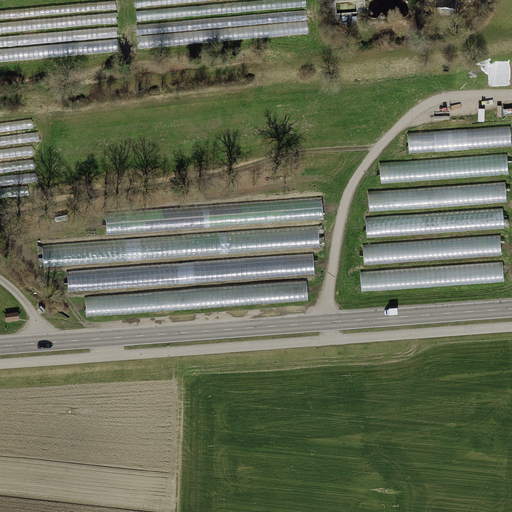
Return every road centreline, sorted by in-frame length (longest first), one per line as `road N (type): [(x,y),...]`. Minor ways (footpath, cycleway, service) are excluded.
road 1 (track): [(383,143),(257,156),(43,204)]
road 2 (residential): [(327,321),(345,206),(375,151),(434,101),(511,94)]
road 3 (secondary): [(327,321),(0,346)]
road 4 (secondary): [(511,308),(327,321)]
